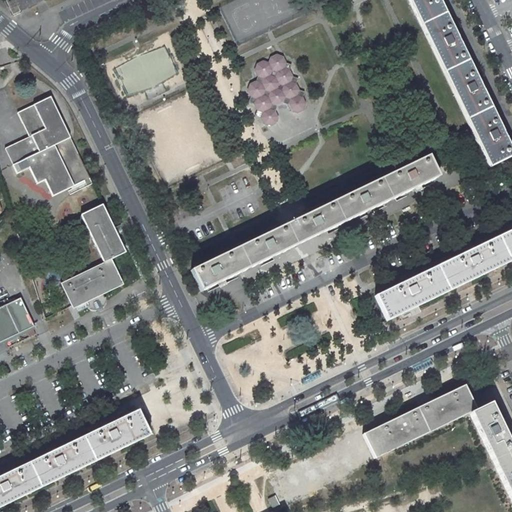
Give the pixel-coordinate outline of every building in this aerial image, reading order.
[(12,14),(19,11),(13,0),(7,0),(6,1),(12,14)] [(407,0),(488,168),(511,157),(511,156),(437,0),(407,0)] [(129,93),(177,77),(173,64),(175,63),(169,45),(119,61),(129,93)] [(286,59),(279,56),(274,58),(271,65),(265,62),(260,65),(257,71),(259,77),(257,82),(252,83),(249,91),(251,98),(249,102),(256,106),(258,111),(254,118),(261,119),(263,124),(269,126),(275,124),(278,121),(275,114),(276,110),(282,106),(289,109),(291,113),(298,114),(304,112),(307,105),(304,98),(305,94),(301,92),(297,85),(300,80),(294,79),(291,71),(293,66),(288,65),(286,59)] [(89,178),(49,98),(17,113),(28,137),(4,149),(15,174),(28,168),(36,184),(44,180),(52,196),(89,178)] [(427,157),(190,270),(200,291),(437,178),(427,157)] [(86,218),(105,259),(119,252),(100,211),(86,218)] [(386,321),(511,260),(511,230),(375,297),(386,321)] [(119,252),(105,259),(108,266),(122,259),(119,252)] [(87,271),(76,276),(78,280),(66,286),(75,306),(85,302),(87,304),(89,306),(92,307),(96,307),(99,306),(102,304),(103,303),(104,300),(104,298),(104,295),(104,293),(118,286),(108,266),(89,275),(87,271)] [(0,342),(33,326),(19,298),(0,307),(0,342)] [(364,433),(377,457),(470,412),(494,463),(495,465),(511,501),(511,446),(491,402),(478,408),(466,384),(364,433)] [(0,507),(149,436),(137,412),(0,477),(0,507)] [(255,511),(264,511),(254,488),(246,492),(255,511)]
